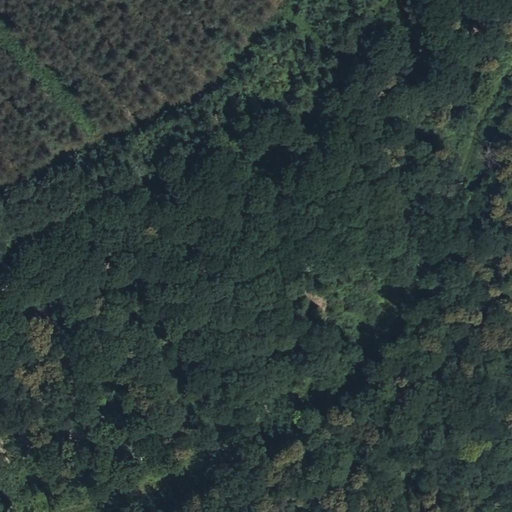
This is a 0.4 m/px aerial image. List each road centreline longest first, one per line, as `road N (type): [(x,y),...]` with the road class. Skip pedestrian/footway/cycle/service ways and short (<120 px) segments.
road 1 (track): [(58,511),(176,466),(308,391),(365,333),(434,230),(464,143),(511,58)]
road 2 (track): [(0,247),(51,211),(247,107),(301,98),(388,0)]
road 3 (track): [(0,180),(147,113),(239,52),(279,0)]
